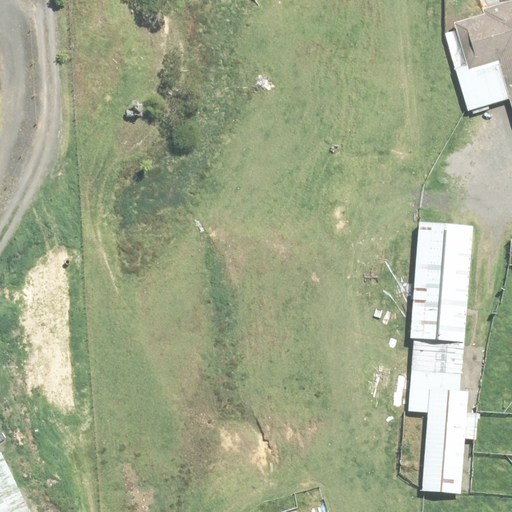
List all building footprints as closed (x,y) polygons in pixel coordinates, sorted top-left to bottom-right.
[(511,103),(511,0),(484,0),(489,14),(457,23),(469,63),(454,67),(468,113),(511,100),(511,103)] [(489,122),(474,114),(455,145),(470,154),(489,122)] [(474,229),(421,226),(415,342),(467,345),(474,229)] [(461,372),(414,370),(411,413),(428,414),(423,493),(463,495),(469,395),(460,394),(461,372)] [(32,511),(4,454),(0,455),(0,511),(32,511)]
